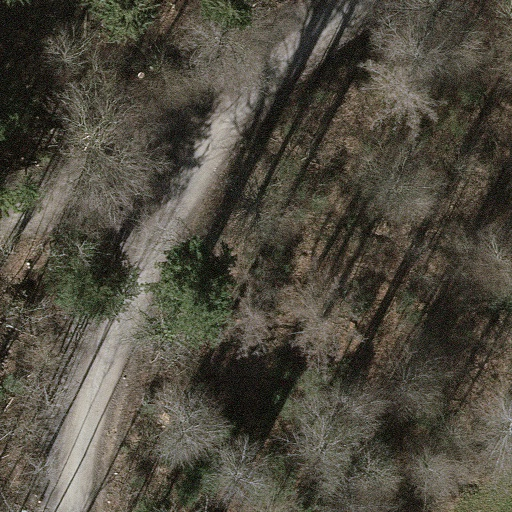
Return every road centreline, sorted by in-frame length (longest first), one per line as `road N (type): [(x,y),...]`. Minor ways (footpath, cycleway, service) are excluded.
road 1 (track): [(212,118),(98,369),(72,511)]
road 2 (track): [(212,118),(0,213)]
road 3 (track): [(356,0),(212,118)]
